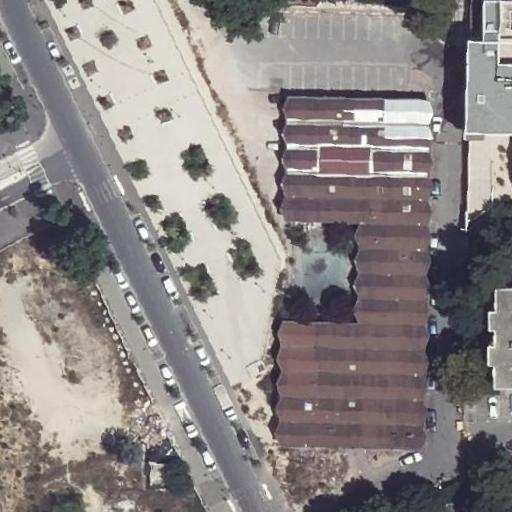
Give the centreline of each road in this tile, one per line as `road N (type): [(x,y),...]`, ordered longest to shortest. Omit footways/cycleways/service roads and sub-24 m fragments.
road 1 (residential): [(88,158),(257,511)]
road 2 (residential): [(12,0),(88,158)]
